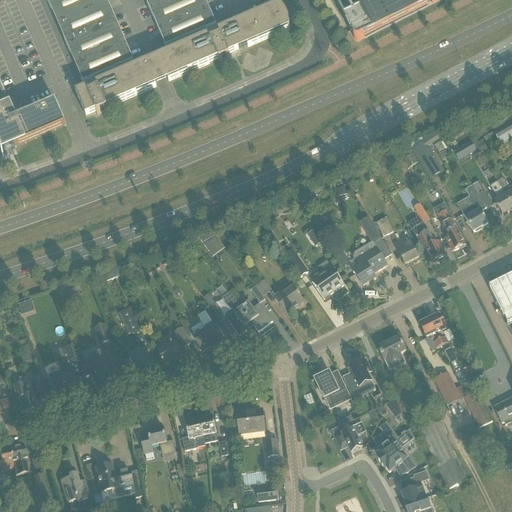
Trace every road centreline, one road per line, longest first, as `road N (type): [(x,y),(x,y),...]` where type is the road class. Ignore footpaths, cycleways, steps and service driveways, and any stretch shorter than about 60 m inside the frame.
road 1 (primary): [(0,279),(230,197),(511,51)]
road 2 (primary): [(511,13),(212,149),(0,229)]
road 3 (residential): [(0,435),(281,364)]
road 4 (residential): [(281,364),(511,247)]
road 5 (unclassified): [(179,120),(311,56),(318,35),(306,0)]
road 6 (unclassified): [(85,155),(20,0)]
road 7 (unclassified): [(179,120),(126,0)]
road 8 (residential): [(299,492),(281,364)]
road 9 (residential): [(390,511),(366,465),(299,492)]
